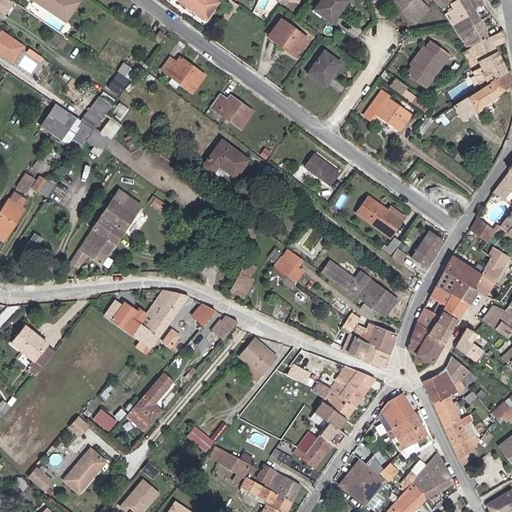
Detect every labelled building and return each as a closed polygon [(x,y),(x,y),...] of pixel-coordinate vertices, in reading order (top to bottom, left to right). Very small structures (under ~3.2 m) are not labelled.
[(0,0),(0,7),(13,16),(20,5),(13,0),(0,0)] [(85,5),(78,0),(39,0),(72,24),(85,5)] [(194,0),(193,2),(220,22),(227,10),(212,0),(194,0)] [(355,5),(347,0),(333,0),(322,17),(339,29),(355,5)] [(434,6),(427,0),(394,0),(423,21),(434,6)] [(435,0),(446,10),(448,12),(457,6),(459,4),(455,0),(435,0)] [(480,77),(490,92),(463,109),(471,122),(511,91),(511,67),(502,50),(497,41),(482,14),(492,8),(486,0),(482,0),(477,3),(475,0),(474,0),(457,6),(461,11),(452,17),(473,53),(476,52),(488,71),(480,77)] [(232,30),(233,31),(247,12),(232,1),(230,6),(240,13),(229,28),(232,30)] [(215,29),(220,22),(193,2),(188,10),(215,29)] [(16,39),(0,27),(0,49),(6,54),(16,39)] [(315,47),(288,28),(276,44),(303,64),(315,47)] [(502,50),(511,44),(511,33),(497,41),(502,50)] [(170,38),(164,35),(159,43),(164,47),(170,38)] [(436,45),(431,52),(433,53),(421,70),(419,69),(412,78),(431,92),(455,59),(436,45)] [(149,46),(143,54),(153,62),(159,54),(149,46)] [(433,53),(431,52),(428,49),(415,66),(419,69),(421,70),(433,53)] [(311,80),(329,93),(345,70),(328,57),(311,80)] [(187,64),(182,70),(175,64),(167,75),(197,98),(210,81),(187,64)] [(122,74),(129,78),(135,69),(128,65),(122,74)] [(227,97),(218,110),(247,131),(259,115),(237,99),(234,102),(227,97)] [(386,97),(369,122),(375,126),(380,120),(404,137),(416,121),(391,103),(392,101),(386,97)] [(105,98),(86,123),(98,131),(100,132),(101,131),(100,129),(118,107),(105,98)] [(94,137),(98,131),(86,123),(73,113),(68,119),(94,137)] [(104,127),(117,137),(125,126),(112,117),(104,127)] [(100,132),(96,138),(109,148),(117,137),(104,127),(101,131),(100,132)] [(221,176),(231,163),(247,174),(256,162),(231,141),(210,167),(221,176)] [(54,159),(49,156),(45,161),(51,164),(54,159)] [(345,178),(320,160),(310,172),(336,191),(345,178)] [(45,196),(51,184),(43,180),(37,193),(45,196)] [(511,181),(501,197),(511,205),(511,203),(511,181)] [(25,186),(34,191),(36,189),(27,183),(25,186)] [(55,185),(51,184),(45,196),(49,198),(55,185)] [(32,195),(34,191),(25,186),(23,189),(28,192),(32,195)] [(32,202),(20,194),(0,223),(0,238),(8,244),(29,213),(26,211),(32,202)] [(103,232),(114,239),(120,228),(130,234),(146,208),(136,202),(134,205),(122,198),(101,231),(103,232)] [(374,199),(360,217),(381,232),(394,214),(374,199)] [(160,203),(170,210),(173,207),(163,200),(160,203)] [(168,214),(170,210),(160,203),(158,206),(168,214)] [(502,238),(503,237),(485,223),(483,222),(475,234),(495,249),(500,241),(502,238)] [(120,228),(114,239),(123,245),(130,234),(120,228)] [(32,257),(44,236),(34,231),(23,252),(32,257)] [(110,266),(123,245),(114,239),(103,232),(101,231),(80,265),(87,269),(96,257),(110,266)] [(423,256),(438,267),(439,265),(450,246),(437,237),(423,256)] [(390,255),(396,260),(402,251),(404,248),(398,244),(390,255)] [(478,277),(485,283),(498,262),(496,261),(490,255),(493,252),(488,248),(475,266),(480,274),(478,277)] [(291,249),(286,257),(298,266),(303,258),(291,249)] [(411,259),(403,252),(396,261),(404,267),(411,259)] [(508,271),(511,266),(511,259),(503,252),(496,261),(498,262),(508,271)] [(418,263),(433,275),(436,270),(438,267),(423,256),(418,263)] [(479,293),(485,283),(478,277),(458,262),(442,290),(473,308),(482,295),(479,293)] [(510,272),(508,271),(498,262),(485,283),(479,293),(482,295),(492,301),(511,273),(510,272)] [(337,265),(330,275),(354,293),(390,320),(403,302),(393,295),(393,296),(376,284),(377,282),(368,274),(361,283),(337,265)] [(286,272),(295,278),(299,272),(290,266),(286,272)] [(242,275),(234,290),(247,297),(257,279),(243,272),(242,275)] [(311,289),(315,284),(299,272),(295,278),(311,289)] [(473,308),(442,290),(436,302),(451,312),(460,317),(458,320),(463,323),(473,308)] [(149,346),(154,351),(155,351),(194,299),(169,293),(153,318),(145,328),(147,330),(149,331),(140,340),(149,346)] [(117,322),(128,307),(118,300),(107,314),(117,322)] [(287,305),(281,302),(277,312),(278,315),(282,316),(287,305)] [(153,318),(151,316),(143,311),(141,314),(129,306),(128,307),(117,322),(124,328),(140,340),(149,331),(147,330),(145,328),(153,318)] [(209,328),(222,313),(207,306),(197,318),(209,328)] [(511,313),(508,317),(497,310),(487,323),(511,340),(511,313)] [(460,317),(451,312),(443,324),(442,326),(456,335),(463,323),(458,320),(460,317)] [(442,326),(443,324),(429,315),(417,343),(427,349),(434,339),(442,326)] [(227,343),(244,324),(230,317),(216,335),(227,343)] [(348,329),(357,335),(363,326),(354,320),(348,329)] [(40,367),(54,350),(47,344),(48,341),(28,325),(12,345),(33,361),(25,371),(33,377),(33,376),(40,367)] [(442,326),(434,339),(448,349),(456,335),(442,326)] [(468,340),(489,355),(493,358),(496,353),(492,350),(500,342),(478,327),(468,340)] [(370,337),(367,341),(375,346),(384,350),(383,352),(395,357),(395,355),(402,337),(383,331),(381,334),(378,333),(374,340),(370,337)] [(172,338),(180,344),(184,339),(176,333),(172,338)] [(395,357),(383,352),(384,350),(375,346),(367,341),(357,335),(349,353),(358,358),(368,362),(379,367),(389,372),(395,357)] [(180,344),(172,338),(167,346),(175,351),(178,353),(181,349),(178,347),(180,344)] [(427,349),(417,343),(414,353),(434,369),(437,367),(448,349),(434,339),(427,349)] [(489,355),(468,340),(466,342),(463,349),(482,364),(489,355)] [(260,342),(243,359),(265,379),(282,362),(260,342)] [(334,373),(338,364),(325,358),(314,354),(310,363),(334,373)] [(459,388),(466,384),(476,377),(457,361),(449,374),(451,377),(459,388)] [(302,383),(306,375),(303,373),(296,369),(292,377),(302,383)] [(352,369),(337,391),(360,407),(362,409),(381,382),(374,378),(355,371),(352,369)] [(146,432),(165,409),(158,404),(177,380),(164,370),(127,416),(146,432)] [(451,377),(449,374),(443,381),(427,383),(437,404),(452,401),(456,399),(464,395),(468,393),(466,384),(459,388),(451,377)] [(331,388),(322,383),(318,391),(322,393),(321,395),(330,400),(327,404),(339,413),(340,413),(352,422),(362,409),(360,407),(337,391),(331,388)] [(397,438),(400,436),(410,425),(420,415),(409,394),(397,403),(393,405),(384,416),(392,430),(397,438)] [(452,401),(437,404),(448,428),(464,422),(452,401)] [(339,413),(327,404),(322,412),(320,414),(333,423),(345,432),(352,422),(340,413),(339,413)] [(93,418),(109,431),(118,420),(102,407),(93,418)] [(507,421),(511,415),(511,409),(511,408),(500,419),(505,424),(507,421)] [(410,425),(400,436),(407,449),(431,435),(420,415),(410,425)] [(464,422),(448,428),(465,466),(478,458),(478,457),(476,453),(485,444),(487,442),(482,437),(477,441),(468,426),(473,425),(471,419),(464,422)] [(90,431),(92,428),(83,420),(75,430),(83,438),(90,431)] [(345,443),(349,445),(352,440),(354,438),(345,432),(333,423),(325,435),(338,446),(341,449),(345,443)] [(231,430),(226,426),(213,440),(219,445),(231,430)] [(485,444),(488,447),(506,429),(503,426),(487,442),(485,444)] [(320,442),(325,435),(318,430),(304,449),(311,454),(320,442)] [(321,471),(338,446),(325,435),(320,442),(311,454),(304,449),(303,448),(299,445),(296,449),(302,453),(301,455),(321,471)] [(511,438),(502,446),(511,459),(511,438)] [(373,468),(380,457),(367,447),(359,457),(364,461),(371,466),(373,468)] [(194,465),(202,455),(197,451),(189,461),(194,465)] [(419,480),(414,485),(427,499),(457,483),(453,476),(441,453),(429,468),(419,480)] [(100,455),(73,486),(85,496),(112,465),(100,455)] [(206,459),(202,455),(194,465),(198,469),(206,459)] [(384,476),(392,466),(380,457),(373,468),(384,476)] [(239,472),(240,473),(246,463),(238,458),(233,467),(239,472)] [(370,505),(389,479),(384,476),(373,468),(371,466),(364,461),(358,468),(360,470),(358,472),(353,478),(351,481),(349,480),(344,487),(370,505)] [(419,480),(429,468),(422,462),(404,484),(407,486),(406,489),(409,491),(414,485),(419,480)] [(305,486),(269,465),(263,478),(273,484),(271,487),(297,502),(305,486)] [(301,472),(317,482),(320,476),(300,465),(298,470),(301,472)] [(392,466),(384,476),(389,479),(392,482),(400,471),(393,465),(392,466)] [(0,469),(0,471),(3,475),(5,477),(8,474),(2,467),(0,469)] [(53,479),(43,468),(33,479),(44,489),(53,479)] [(291,511),(297,502),(271,487),(253,477),(248,486),(273,502),(267,511),(291,511)] [(148,481),(125,506),(131,511),(148,511),(164,495),(148,481)] [(414,485),(409,491),(407,493),(397,505),(401,509),(398,511),(413,511),(427,499),(414,485)] [(510,511),(506,506),(511,503),(511,494),(493,504),(496,511),(494,511),(510,511)] [(193,511),(190,510),(180,503),(173,511),(193,511)]
